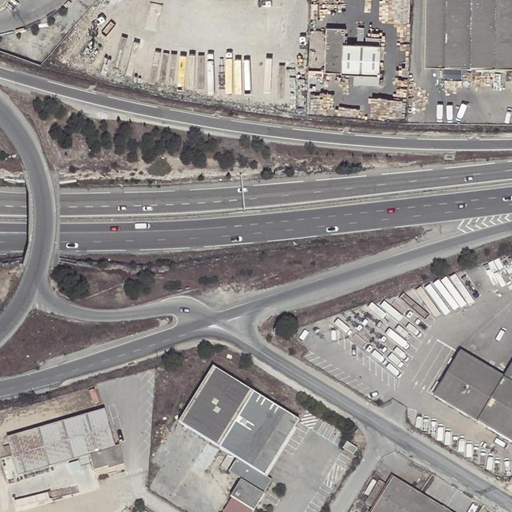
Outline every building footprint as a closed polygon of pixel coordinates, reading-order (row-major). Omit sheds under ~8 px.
[(511,0),(426,0),(425,65),(511,66),(511,0)] [(327,28),(326,72),(343,73),(343,75),(355,75),(380,76),(381,58),(381,45),(346,43),(346,29),(327,28)] [(380,86),(380,76),(355,75),(354,85),(380,86)] [(511,442),(511,362),(503,378),(461,353),(435,395),(511,442)] [(178,424),(219,449),(254,393),(214,368),(178,424)] [(279,409),(254,393),(219,449),(237,461),(229,474),(240,481),(230,499),(231,500),(224,511),(254,511),(265,496),(264,495),(272,482),(264,477),(299,421),(297,420),(279,409)] [(282,404),(279,409),(297,420),(300,415),(282,404)] [(9,454),(10,457),(15,476),(16,478),(89,456),(94,474),(102,471),(114,468),(123,466),(117,448),(114,449),(103,411),(5,440),(7,448),(2,449),(3,455),(9,454)] [(353,455),(357,449),(347,443),(343,449),(353,455)] [(446,511),(393,479),(372,511),(446,511)]
